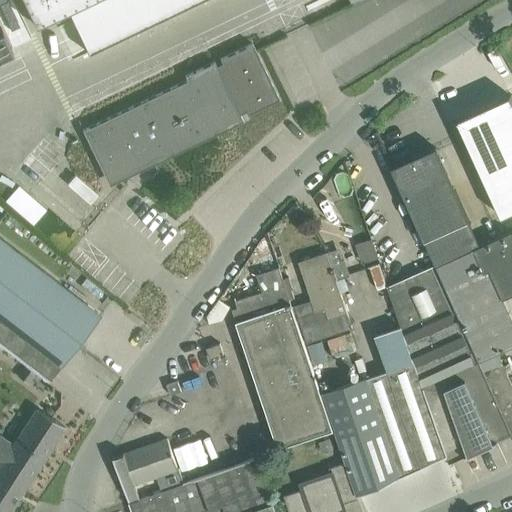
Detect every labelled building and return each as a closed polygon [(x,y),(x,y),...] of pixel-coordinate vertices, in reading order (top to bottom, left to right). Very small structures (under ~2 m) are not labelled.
[(0,0),(0,54),(11,49),(1,27),(0,27),(0,0),(23,0),(35,26),(90,0),(0,0)] [(364,53),(344,11),(310,26),(330,68),(364,53)] [(247,115),(279,100),(252,43),(220,59),(222,63),(216,66),(214,62),(185,76),(185,77),(189,75),(190,79),(82,130),(91,149),(97,146),(112,179),(212,132),(213,135),(243,121),(240,114),(245,111),(247,115)] [(511,96),(511,95),(457,119),(502,217),(511,212),(511,96)] [(437,266),(480,246),(436,148),(392,168),(436,264),(437,266)] [(17,182),(3,198),(32,224),(46,208),(17,182)] [(511,384),(502,363),(498,353),(511,346),(511,316),(504,298),(511,293),(511,233),(511,232),(480,246),(437,266),(455,307),(484,371),(511,433),(511,384)] [(29,342),(61,367),(100,315),(0,238),(0,345),(17,358),(29,342)] [(373,239),(357,243),(361,261),(377,257),(373,239)] [(307,343),(353,328),(337,279),(335,279),(333,273),(336,272),(334,267),(333,268),(328,252),(299,261),(315,310),(298,315),(307,343)] [(379,263),(370,267),(377,289),(387,285),(379,263)] [(455,307),(437,266),(436,264),(387,286),(402,326),(404,330),(455,307)] [(323,393),(286,286),(279,267),(257,275),(263,291),(236,300),(242,319),(236,321),(243,340),(279,448),(336,430),(323,393)] [(511,434),(511,433),(484,371),(455,307),(404,330),(415,361),(450,461),(450,462),(451,461),(450,458),(479,444),(481,448),(496,441),(495,437),(510,431),(511,434)] [(402,326),(375,335),(388,371),(415,361),(404,330),(402,326)] [(220,343),(217,344),(206,348),(211,359),(224,354),(220,343)] [(447,455),(450,461),(415,361),(388,371),(421,466),(447,455)] [(358,494),(421,466),(388,371),(323,393),(336,430),(358,494)] [(171,395),(181,391),(178,380),(167,384),(171,395)] [(64,426),(48,415),(37,408),(15,442),(2,433),(1,435),(0,434),(0,464),(0,465),(1,464),(16,473),(11,480),(24,489),(64,426)] [(162,491),(183,484),(167,439),(154,444),(154,443),(125,453),(124,452),(115,455),(114,455),(113,455),(130,504),(133,503),(133,502),(140,499),(135,484),(156,477),(162,491)] [(247,511),(275,502),(260,457),(183,484),(162,491),(140,499),(133,502),(133,503),(136,511),(247,511)] [(358,498),(351,479),(345,462),(329,467),(331,473),(301,483),(303,489),(284,495),(289,511),(336,511),(346,509),(344,503),(358,498)] [(0,511),(8,511),(24,489),(11,480),(16,473),(1,464),(0,465),(0,511)] [(277,511),(275,502),(247,511),(277,511)]
